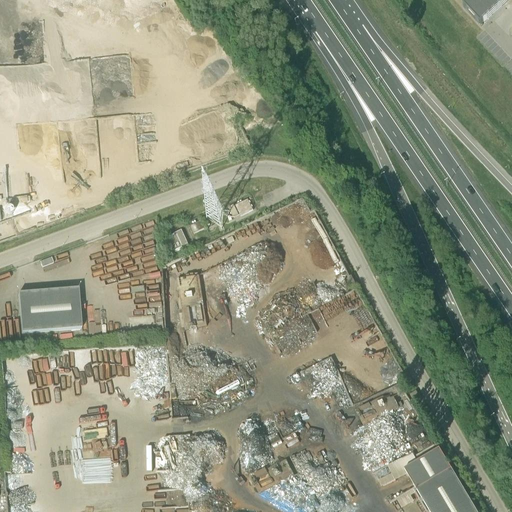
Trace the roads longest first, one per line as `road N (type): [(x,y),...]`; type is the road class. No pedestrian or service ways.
road 1 (unclassified): [(501,511),(313,183),(295,167),(257,156),(0,253)]
road 2 (unknown): [(0,133),(17,159),(56,191),(75,195),(158,168),(171,141),(151,78),(109,26),(0,6)]
road 3 (trunk): [(321,28),(511,441)]
road 4 (trunk): [(321,28),(511,312)]
road 5 (trunk): [(511,256),(353,20)]
road 6 (trunk): [(511,185),(353,20)]
